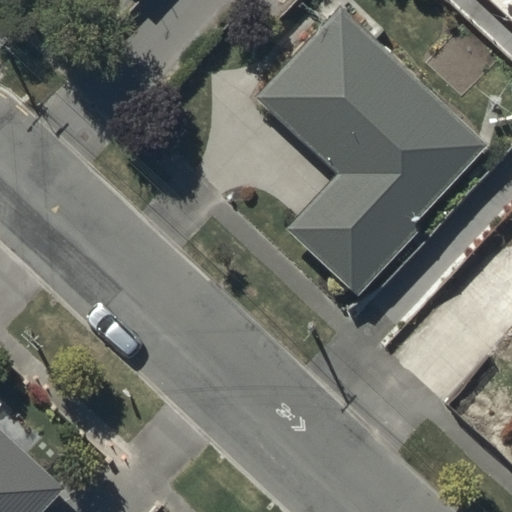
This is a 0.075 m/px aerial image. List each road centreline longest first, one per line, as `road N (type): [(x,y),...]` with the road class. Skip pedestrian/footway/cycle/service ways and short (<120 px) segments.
road 1 (residential): [(22,184),(381,511)]
road 2 (residential): [(201,0),(22,184)]
